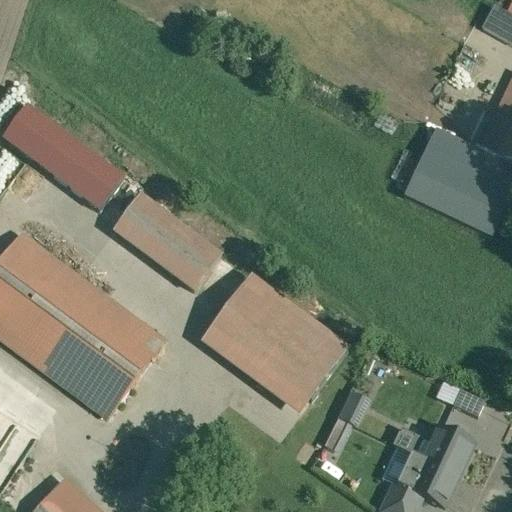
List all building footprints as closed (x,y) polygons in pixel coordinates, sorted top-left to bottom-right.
[(511,0),(503,16),(488,8),(476,31),(511,49),(511,0)] [(511,80),(479,151),(511,166),(511,80)] [(27,110),(3,143),(100,214),(124,181),(27,110)] [(511,195),(425,155),(404,200),(492,242),(511,199),(511,195)] [(222,259),(142,199),(115,234),(195,294),(222,259)] [(164,345),(23,239),(11,255),(10,255),(0,268),(0,340),(109,421),(153,362),(164,345)] [(347,353),(251,282),(203,346),(299,418),(347,353)] [(460,393),(452,410),(477,421),(485,405),(460,393)] [(367,403),(352,396),(339,423),(353,430),(367,403)] [(0,491),(36,433),(0,410),(0,491)] [(333,426),(317,450),(326,456),(342,431),(333,426)] [(252,456),(218,429),(205,446),(239,473),(252,456)] [(474,448),(439,432),(433,447),(401,432),(393,449),(405,455),(404,456),(411,460),(412,459),(459,481),(474,448)] [(444,511),(459,481),(412,459),(411,460),(397,490),(424,503),(444,511)] [(93,511),(63,485),(38,511),(93,511)] [(419,511),(424,503),(397,490),(392,488),(380,511),(419,511)]
